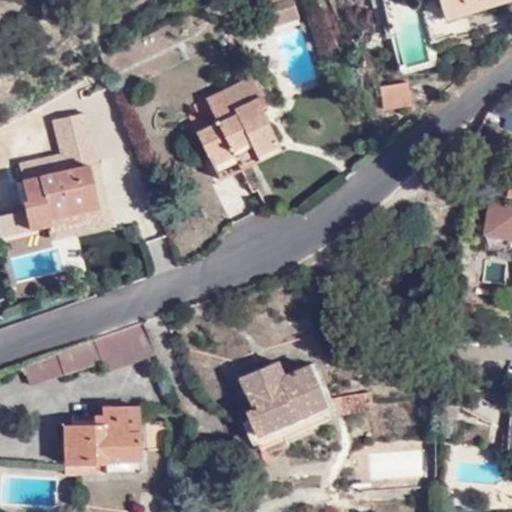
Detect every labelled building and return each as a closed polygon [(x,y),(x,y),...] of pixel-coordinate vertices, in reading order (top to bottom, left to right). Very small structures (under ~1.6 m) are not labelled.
[(298,13),(292,0),(274,0),(269,2),(275,21),(298,13)] [(437,0),(440,10),(464,4),(466,10),(504,0),(437,0)] [(263,102),(250,77),(205,97),(214,116),(195,125),(206,153),(227,144),(231,153),(249,144),(255,155),(278,143),(258,104),(263,102)] [(373,85),(375,111),(408,109),(407,83),(373,85)] [(83,163),(93,207),(107,204),(101,184),(136,176),(127,152),(83,163)] [(83,163),(83,161),(14,176),(19,197),(15,198),(21,228),(46,223),(45,221),(79,214),(78,210),(93,207),(83,163)] [(511,169),(505,202),(500,201),(494,225),(511,228),(511,169)] [(145,321),(18,364),(26,389),(97,368),(101,375),(159,356),(145,321)] [(279,379),(274,367),(238,382),(253,410),(245,413),(262,448),(327,418),(313,390),(318,387),(307,367),(279,379)] [(371,394),(332,401),(338,418),(356,414),(357,421),(377,417),(376,400),(372,401),(371,394)] [(511,407),(504,407),(501,452),(511,453),(511,407)] [(65,474),(137,470),(134,408),(99,410),(100,426),(62,428),(65,474)] [(373,511),(374,500),(348,498),(347,511),(373,511)]
